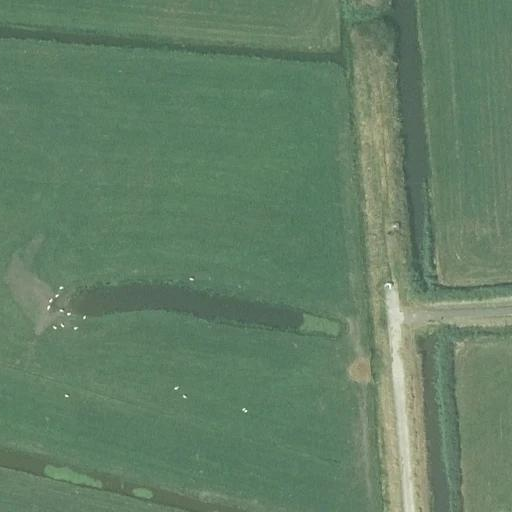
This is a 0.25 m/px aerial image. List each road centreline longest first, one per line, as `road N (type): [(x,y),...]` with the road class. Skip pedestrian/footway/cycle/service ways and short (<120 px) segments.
road 1 (track): [(371,50),(391,284)]
road 2 (unclassified): [(409,511),(391,284)]
